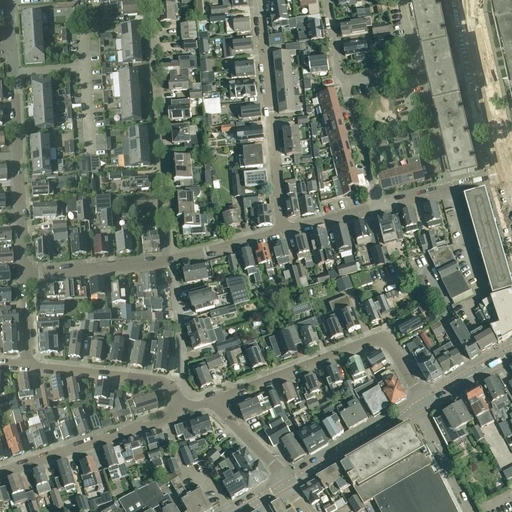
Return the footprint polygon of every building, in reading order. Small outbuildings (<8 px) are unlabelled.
[(117,11),(107,11),(108,21),(122,20),(122,17),(137,16),(136,3),(121,4),(120,0),(109,0),(110,5),(117,5),(117,11)] [(165,0),(166,6),(160,6),(161,23),(177,21),(174,21),(173,12),(177,12),(177,5),(176,5),(175,0),(165,0)] [(215,8),(211,8),(211,15),(216,15),(226,14),(226,9),(234,9),(249,7),(248,0),(222,0),(223,7),(222,7),(215,8)] [(315,0),(299,0),(300,7),(308,6),(309,17),(320,16),(318,4),(316,4),(315,0)] [(375,0),(378,16),(386,14),(384,0),(375,0)] [(415,20),(416,25),(443,19),(438,0),(411,0),(412,5),(408,6),(411,20),(415,20)] [(511,0),(492,0),(492,2),(492,4),(492,6),(492,8),(492,10),(492,12),(511,100),(511,0)] [(277,3),(281,28),(289,26),(288,21),(287,12),(286,12),(284,2),(277,3)] [(281,28),(277,3),(270,4),(272,15),(271,15),(272,24),(273,29),(281,28)] [(356,9),(357,15),(357,19),(371,17),(369,7),(362,8),(356,9)] [(41,26),(40,13),(22,15),(23,27),(41,26)] [(307,17),(296,19),(297,28),(296,28),(298,38),(299,44),(303,43),(323,40),(321,23),(308,25),(307,17)] [(358,22),(340,24),(342,37),(360,35),(367,34),(366,29),(366,28),(372,27),(370,18),(364,19),(364,20),(364,21),(364,22),(358,22)] [(229,21),(226,22),(227,34),(230,34),(236,34),(250,33),(248,19),(229,21)] [(448,44),(448,43),(443,19),(416,25),(417,30),(413,31),(416,45),(420,44),(421,50),(448,44)] [(183,40),(196,39),(195,24),(183,25),(183,40)] [(372,28),(373,35),(389,32),(389,25),(372,28)] [(42,38),(41,26),(23,27),(24,39),(42,38)] [(121,39),(139,38),(138,26),(120,27),(121,39)] [(391,42),(389,32),(373,35),(374,45),(391,42)] [(284,45),(283,36),(283,35),(279,36),(279,41),(271,42),(272,47),(284,45)] [(24,39),(24,51),(43,50),(42,38),(24,39)] [(140,50),(139,38),(121,39),(122,51),(140,50)] [(233,39),(222,40),(224,59),(235,59),(234,53),(251,51),(250,41),(233,42),(233,39)] [(208,41),(199,42),(200,55),(209,54),(208,41)] [(366,42),(344,45),(345,57),(352,56),(353,60),(357,63),(362,62),(363,61),(365,58),(364,54),(368,53),(367,48),(373,47),(372,41),(366,42)] [(427,75),(427,77),(454,71),(453,66),(451,54),(448,43),(448,44),(421,50),(427,75)] [(44,63),(43,50),(24,51),(25,65),(44,63)] [(141,63),(140,50),(122,51),(123,64),(141,63)] [(275,69),(291,67),(290,57),(295,57),(295,52),(295,51),(273,54),(273,55),(274,66),(275,66),(275,69)] [(305,68),(310,67),(311,75),(328,73),(326,57),(310,58),(310,54),(304,55),(305,68)] [(163,65),(163,73),(185,71),(187,71),(197,70),(196,57),(178,58),(178,60),(178,64),(163,65)] [(211,61),(200,62),(202,74),(213,73),(211,61)] [(231,72),(253,70),(253,63),(235,65),(230,65),(231,72)] [(291,67),(275,69),(276,72),(275,72),(276,84),(298,82),(298,77),(292,77),(291,67)] [(253,70),(231,72),(231,80),(237,79),(237,80),(254,78),(253,70)] [(164,79),(170,79),(170,82),(169,82),(169,90),(171,92),(186,91),(188,89),(187,71),(185,71),(163,73),(164,79)] [(427,77),(427,78),(433,104),(460,97),(460,98),(461,97),(455,75),(454,71),(427,77)] [(120,86),(138,85),(137,72),(119,74),(120,86)] [(208,74),(202,74),(202,84),(209,84),(209,83),(215,83),(214,74),(208,74)] [(51,92),(50,78),(31,79),(32,93),(51,92)] [(230,92),(255,89),(255,82),(235,84),(229,84),(230,92)] [(298,82),(276,84),(277,96),(278,96),(278,99),(294,97),(293,87),(299,86),(298,82)] [(139,97),(138,85),(120,86),(121,98),(139,97)] [(255,89),(230,92),(231,100),(236,99),(256,97),(255,89)] [(200,91),(188,92),(189,100),(201,99),(200,91)] [(317,96),(319,106),(337,102),(334,91),(317,96)] [(51,104),(51,92),(32,93),(33,105),(51,104)] [(121,98),(121,110),(140,109),(139,97),(121,98)] [(294,97),(278,99),(279,102),(278,102),(279,114),(302,112),(301,111),(301,107),(295,107),(294,97)] [(439,128),(466,122),(460,98),(460,97),(433,104),(435,109),(431,110),(434,124),(438,123),(439,128)] [(172,108),(169,109),(170,121),(190,120),(189,101),(172,102),(172,108)] [(340,112),(337,102),(319,106),(322,117),(340,112)] [(52,116),(51,104),(33,105),(34,117),(52,116)] [(219,105),(204,107),(204,116),(219,114),(219,105)] [(259,107),(238,109),(239,120),(242,120),(261,118),(259,107)] [(141,121),(140,109),(121,110),(122,122),(141,121)] [(342,123),(340,112),(322,117),(325,128),(342,123)] [(53,128),(52,116),(34,117),(35,129),(53,128)] [(445,153),(472,147),(466,122),(439,128),(441,133),(436,135),(440,149),(444,148),(445,153)] [(345,134),(342,123),(325,128),(328,138),(345,134)] [(185,150),(197,149),(196,137),(189,138),(188,128),(173,129),(173,130),(170,131),(171,137),(173,137),(174,145),(184,144),(185,150)] [(245,141),(262,139),(263,139),(262,128),(243,130),(245,141)] [(284,131),(285,143),(299,142),(298,129),(284,131)] [(147,142),(146,130),(128,131),(129,143),(147,142)] [(348,144),(345,134),(328,138),(320,140),(322,145),(329,143),(330,149),(348,144)] [(49,150),(48,137),(30,139),(31,151),(49,150)] [(412,139),(416,156),(424,154),(420,137),(412,139)] [(129,143),(130,155),(148,154),(147,142),(129,143)] [(299,142),(285,143),(286,156),(300,155),(299,142)] [(351,155),(348,144),(330,149),(333,159),(351,155)] [(446,158),(442,159),(446,173),(450,172),(451,178),(475,172),(474,172),(477,168),(472,147),(445,153),(446,158)] [(243,150),(244,158),(240,158),(241,169),(245,168),(245,170),(262,168),(261,148),(243,150)] [(31,151),(32,163),(50,162),(49,150),(31,151)] [(187,157),(172,158),(173,170),(191,168),(191,162),(191,161),(195,160),(194,152),(186,153),(187,157)] [(149,167),(148,154),(130,155),(123,156),(124,168),(149,167)] [(353,165),(351,155),(333,159),(336,170),(353,165)] [(50,162),(32,163),(33,175),(51,174),(58,174),(57,161),(50,162)] [(410,167),(414,184),(425,182),(421,164),(410,167)] [(336,170),(339,180),(356,176),(353,165),(336,170)] [(404,187),(414,184),(410,167),(399,170),(404,187)] [(191,168),(173,170),(174,182),(192,180),(191,168)] [(240,170),(241,182),(246,181),(246,189),(255,188),(255,191),(265,190),(265,187),(267,187),(266,174),(253,175),(252,169),(240,170)] [(242,197),(240,182),(239,170),(232,170),(232,177),(234,198),(242,197)] [(399,170),(389,172),(393,190),(404,187),(399,170)] [(393,190),(389,172),(378,175),(382,193),(393,190)] [(359,186),(356,176),(339,180),(343,197),(355,194),(353,188),(359,186)] [(123,182),(122,185),(122,188),(124,190),(130,190),(150,189),(149,177),(129,178),(129,182),(123,182)] [(307,183),(309,193),(317,192),(316,182),(307,183)] [(48,196),(53,196),(53,187),(47,187),(47,183),(40,183),(40,184),(31,185),(32,198),(48,197),(48,196)] [(305,184),(297,185),(299,200),(302,217),(314,215),(311,198),(307,199),(305,184)] [(288,202),(285,202),(285,203),(288,220),(300,217),(297,200),(295,186),(286,187),(287,196),(288,202)] [(175,195),(176,207),(194,206),(194,199),(195,199),(196,199),(197,199),(198,198),(199,198),(199,197),(200,196),(200,195),(200,194),(200,188),(185,189),(185,195),(175,195)] [(464,196),(467,205),(488,199),(485,190),(464,196)] [(258,196),(243,197),(244,206),(259,204),(258,196)] [(112,229),(110,203),(110,197),(95,198),(96,215),(101,214),(102,230),(112,229)] [(65,214),(76,213),(77,224),(90,222),(89,215),(88,215),(88,203),(87,203),(87,198),(64,200),(65,214)] [(147,199),(147,208),(157,207),(156,198),(147,199)] [(141,208),(142,208),(147,208),(147,199),(142,200),(133,200),(134,212),(142,212),(141,208)] [(469,215),(490,209),(488,199),(467,205),(469,215)] [(49,205),(33,206),(34,219),(50,219),(50,218),(56,218),(55,205),(49,206),(49,205)] [(441,226),(440,221),(440,219),(440,217),(440,215),(438,214),(436,205),(424,208),(426,217),(425,218),(426,224),(427,224),(428,229),(441,226)] [(195,217),(194,206),(176,207),(177,219),(182,218),(195,217)] [(227,229),(239,226),(238,219),(239,219),(238,212),(237,212),(236,207),(230,208),(231,214),(224,216),(227,229)] [(251,212),(252,221),(271,218),(270,209),(256,210),(256,211),(251,212)] [(493,218),(490,209),(469,215),(472,224),(493,218)] [(406,234),(418,231),(417,226),(418,226),(413,211),(401,214),(405,229),(406,234)] [(207,216),(195,217),(182,218),(183,230),(191,229),(192,236),(205,235),(204,226),(207,225),(207,216)] [(384,245),(397,242),(404,240),(400,226),(394,227),(391,216),(378,219),(384,245)] [(272,226),(271,218),(252,221),(253,228),(259,227),(259,228),(272,226)] [(474,233),(495,227),(493,218),(472,224),(474,233)] [(358,246),(370,243),(369,238),(371,236),(370,232),(367,231),(365,223),(353,226),(356,241),(357,241),(358,246)] [(117,254),(131,253),(130,235),(129,235),(128,227),(121,228),(122,235),(115,236),(117,254)] [(157,227),(149,228),(152,252),(159,251),(157,227)] [(352,252),(351,248),(346,227),(333,230),(339,255),(352,252)] [(498,236),(495,227),(474,233),(477,242),(498,236)] [(152,252),(149,228),(141,229),(143,252),(152,252)] [(0,242),(11,242),(10,229),(0,230),(0,242)] [(36,243),(35,243),(36,260),(37,259),(39,261),(42,261),(43,259),(49,258),(48,249),(51,249),(50,243),(54,242),(67,241),(66,230),(52,231),(47,231),(47,236),(36,237),(35,237),(36,243)] [(77,230),(70,230),(70,239),(72,256),(73,256),(74,258),(78,257),(79,255),(86,255),(85,238),(79,239),(78,239),(77,230)] [(318,234),(324,259),(331,257),(329,252),(330,252),(326,232),(318,234)] [(323,259),(324,259),(318,234),(310,236),(315,256),(317,267),(325,265),(323,259)] [(444,243),(436,245),(433,234),(426,236),(430,252),(446,248),(444,243)] [(107,240),(104,240),(101,236),(93,237),(94,256),(108,255),(107,240)] [(422,247),(428,246),(425,236),(419,238),(422,247)] [(480,251),(501,245),(498,236),(477,242),(480,251)] [(298,261),(304,259),(306,264),(312,262),(311,257),(310,253),(310,252),(306,237),(294,240),(296,247),(295,247),(297,256),(298,261)] [(279,266),(290,264),(288,258),(289,258),(285,243),(284,244),(283,243),(279,244),(278,245),(277,246),(278,248),(274,249),(277,261),(279,266)] [(503,254),(501,245),(480,251),(482,260),(503,254)] [(267,246),(256,249),(257,254),(256,255),(259,266),(265,264),(267,272),(273,271),(271,263),(272,263),(267,246)] [(380,246),(370,249),(375,268),(385,265),(385,264),(383,257),(380,246)] [(429,253),(452,300),(454,306),(474,296),(471,291),(469,292),(447,248),(429,253)] [(0,250),(0,263),(13,263),(11,250),(0,250)] [(258,268),(255,268),(251,251),(240,253),(244,271),(247,270),(249,276),(254,275),(256,284),(261,282),(258,268)] [(482,260),(485,269),(506,263),(503,254),(482,260)] [(227,258),(230,273),(236,272),(233,256),(227,258)] [(343,259),(345,266),(337,268),(339,278),(358,273),(355,264),(354,264),(352,257),(343,259)] [(508,272),(506,263),(485,269),(487,278),(508,272)] [(183,269),(185,277),(212,271),(210,264),(204,265),(183,269)] [(299,280),(306,278),(302,266),(296,268),(299,280)] [(296,268),(289,270),(294,290),(301,289),(299,280),(296,268)] [(0,282),(9,282),(9,280),(9,279),(9,276),(8,275),(8,269),(0,269),(0,282)] [(213,278),(212,271),(185,277),(186,284),(208,280),(208,279),(213,278)] [(350,278),(354,290),(372,284),(368,272),(350,278)] [(487,278),(490,287),(511,281),(508,272),(487,278)] [(156,276),(149,277),(151,311),(161,311),(161,300),(158,300),(157,293),(156,276)] [(317,284),(328,281),(327,276),(316,279),(317,284)] [(141,286),(137,287),(137,300),(143,299),(143,301),(143,307),(145,307),(145,313),(139,313),(140,323),(152,323),(152,322),(151,314),(151,311),(149,277),(141,277),(141,286)] [(348,277),(336,282),(338,288),(343,286),(345,292),(352,289),(348,277)] [(243,278),(226,281),(228,289),(230,289),(235,306),(249,303),(243,278)] [(299,280),(301,289),(308,287),(306,278),(299,280)] [(103,280),(90,281),(91,297),(97,296),(98,300),(105,300),(103,280)] [(511,284),(511,281),(490,287),(493,296),(511,290),(511,284)] [(64,301),(77,300),(86,300),(86,289),(81,289),(80,283),(73,283),(72,283),(63,284),(62,284),(58,285),(58,298),(64,298),(64,301)] [(124,284),(111,285),(112,303),(125,302),(124,284)] [(432,301),(428,292),(424,284),(414,289),(418,297),(422,305),(432,301)] [(36,286),(36,288),(37,298),(47,297),(47,298),(58,298),(58,285),(52,285),(36,286)] [(190,298),(192,304),(217,297),(216,294),(211,295),(211,293),(210,293),(209,288),(190,293),(191,298),(190,298)] [(275,288),(267,290),(262,291),(264,297),(276,294),(275,288)] [(0,303),(10,303),(9,298),(10,297),(10,293),(9,293),(9,291),(0,291),(0,290),(0,303)] [(511,292),(511,293),(492,299),(490,299),(479,306),(485,319),(486,321),(498,344),(511,335),(511,292)] [(218,300),(217,297),(192,304),(193,309),(194,309),(196,314),(214,309),(213,304),(214,304),(213,302),(218,300)] [(347,297),(329,304),(332,313),(340,310),(340,311),(341,315),(342,315),(347,329),(348,333),(360,328),(358,322),(358,321),(357,318),(356,317),(353,310),(349,301),(347,297)] [(374,302),(364,306),(371,324),(380,321),(376,309),(377,308),(374,302)] [(440,319),(431,303),(419,310),(422,315),(427,312),(433,323),(440,319)] [(63,304),(37,305),(37,316),(46,316),(46,317),(54,317),(54,316),(63,316),(63,304)] [(311,311),(309,304),(291,310),(293,317),(311,311)] [(120,306),(121,316),(130,316),(130,306),(120,306)] [(237,313),(235,306),(210,313),(212,320),(237,313)] [(108,311),(87,313),(87,322),(109,322),(108,311)] [(325,324),(322,325),(326,333),(328,332),(331,340),(343,335),(341,331),(347,329),(342,315),(341,315),(340,311),(334,313),(335,315),(323,320),(325,324)] [(0,324),(2,324),(10,324),(17,323),(17,312),(2,313),(2,319),(0,319),(0,324)] [(486,321),(485,319),(481,312),(476,315),(481,324),(486,321)] [(162,314),(151,314),(152,322),(163,322),(162,314)] [(420,329),(422,328),(416,318),(414,319),(414,320),(398,328),(402,336),(406,334),(407,336),(420,329)] [(470,361),(479,355),(458,318),(449,323),(451,327),(451,328),(470,361)] [(202,321),(186,327),(190,338),(190,339),(212,331),(213,331),(209,319),(208,319),(202,321)] [(318,328),(316,321),(315,319),(298,325),(306,347),(308,347),(309,348),(312,347),(313,345),(319,343),(316,335),(314,329),(318,328)] [(38,331),(56,330),(58,330),(58,321),(38,322),(38,331)] [(439,322),(430,327),(433,332),(442,327),(439,322)] [(17,323),(10,324),(12,354),(18,353),(20,351),(19,329),(18,329),(17,323)] [(10,324),(2,324),(3,329),(2,329),(4,354),(12,354),(10,324)] [(130,341),(133,325),(126,324),(123,340),(130,341)] [(139,326),(133,325),(130,341),(137,342),(139,326)] [(294,327),(283,331),(285,334),(270,340),(276,358),(281,356),(282,358),(283,358),(284,360),(291,357),(290,355),(296,353),(292,342),(298,340),(299,341),(299,340),(294,327)] [(174,330),(166,329),(164,338),(173,338),(174,330)] [(56,330),(38,331),(39,353),(41,354),(57,353),(56,336),(56,335),(56,330)] [(471,336),(481,354),(497,346),(488,332),(484,334),(482,330),(471,336)] [(212,331),(190,339),(194,350),(210,345),(216,343),(217,342),(213,331),(212,331)] [(425,334),(424,334),(420,336),(425,344),(429,341),(425,334)] [(83,337),(71,336),(70,341),(68,357),(80,359),(82,343),(83,337)] [(104,340),(92,338),(91,344),(89,360),(101,362),(103,346),(104,340)] [(412,354),(417,363),(421,361),(423,359),(428,356),(418,338),(413,341),(414,343),(407,347),(411,355),(412,354)] [(218,352),(238,345),(236,339),(216,345),(218,352)] [(125,343),(113,341),(112,347),(110,347),(109,354),(111,355),(109,363),(122,364),(124,349),(125,343)] [(258,350),(255,341),(243,345),(246,354),(252,370),(264,365),(259,349),(258,350)] [(451,344),(442,349),(454,370),(457,368),(463,364),(455,350),(454,351),(451,344)] [(146,347),(134,345),(133,351),(132,351),(131,351),(130,358),(131,358),(130,366),(142,369),(145,353),(146,347)] [(153,371),(167,373),(169,356),(168,356),(169,347),(153,345),(152,354),(155,355),(153,371)] [(231,367),(238,365),(235,356),(241,354),(238,347),(225,352),(231,367)] [(451,371),(454,370),(442,349),(433,354),(437,361),(445,375),(451,371)] [(379,351),(379,352),(367,358),(373,369),(376,373),(382,370),(379,366),(385,362),(379,351)] [(205,361),(209,371),(222,365),(218,355),(205,361)] [(421,361),(417,363),(420,368),(419,369),(428,383),(432,384),(443,378),(444,377),(436,364),(434,365),(429,356),(428,356),(423,359),(421,361)] [(370,370),(365,372),(359,359),(348,364),(351,372),(350,373),(352,379),(353,379),(354,383),(367,378),(369,383),(374,381),(370,370)] [(200,389),(213,384),(207,369),(206,369),(204,364),(193,369),(195,374),(200,389)] [(332,394),(338,392),(337,390),(338,389),(336,386),(343,383),(337,368),(325,372),(329,381),(327,381),(329,388),(332,394)] [(389,372),(381,377),(375,381),(376,381),(379,388),(391,408),(405,400),(406,397),(398,384),(397,384),(394,379),(393,379),(389,372)] [(28,376),(27,377),(17,378),(19,394),(20,394),(20,399),(24,398),(25,399),(33,397),(32,393),(33,392),(31,384),(29,384),(28,376)] [(306,401),(309,400),(315,398),(313,394),(320,391),(314,376),(303,381),(306,389),(304,390),(306,395),(304,396),(306,401)] [(61,379),(55,380),(49,381),(50,389),(48,389),(49,398),(50,398),(50,403),(64,400),(63,395),(64,395),(61,379)] [(496,379),(488,383),(499,405),(507,401),(505,397),(496,379)] [(78,389),(77,381),(65,383),(68,398),(69,403),(80,401),(79,397),(80,396),(82,396),(81,389),(78,389)] [(345,388),(348,394),(353,392),(351,386),(349,381),(343,384),(345,388)] [(359,401),(363,398),(373,417),(375,415),(376,417),(382,413),(391,408),(379,388),(376,381),(354,392),(359,401)] [(499,405),(488,383),(482,386),(490,404),(491,404),(493,408),(492,408),(493,410),(491,411),(492,414),(497,424),(508,419),(503,409),(501,410),(499,405)] [(109,385),(96,384),(94,399),(107,400),(109,385)] [(301,403),(301,402),(300,399),(297,393),(295,393),(292,385),(281,389),(287,404),(293,402),(295,406),(298,405),(301,403)] [(477,385),(463,394),(468,404),(476,419),(481,428),(493,422),(489,412),(486,406),(484,407),(482,401),(485,400),(482,395),(477,385)] [(273,410),(281,407),(275,392),(267,395),(269,398),(270,402),(272,407),(273,410)] [(117,413),(129,410),(155,401),(153,394),(142,397),(141,395),(133,398),(134,400),(132,400),(132,401),(126,403),(125,399),(122,400),(114,402),(117,413)] [(86,403),(92,402),(91,395),(84,397),(86,403)] [(265,406),(265,404),(263,400),(262,397),(256,399),(240,405),(239,407),(242,415),(265,406)] [(263,400),(265,404),(265,406),(242,415),(245,422),(262,415),(262,414),(268,412),(267,409),(272,407),(270,402),(269,398),(263,400)] [(354,408),(350,410),(358,425),(368,420),(355,398),(350,401),(354,408)] [(12,412),(16,426),(23,424),(19,410),(16,399),(9,400),(10,408),(13,408),(13,412),(12,412)] [(316,399),(305,403),(310,412),(320,407),(316,399)] [(155,401),(129,410),(131,418),(137,416),(158,409),(155,401)] [(304,401),(301,402),(301,403),(298,405),(300,410),(307,406),(305,403),(304,401)] [(41,402),(35,403),(37,412),(43,410),(41,402)] [(334,412),(332,408),(329,404),(320,409),(324,417),(334,412)] [(445,416),(437,421),(439,425),(437,427),(447,446),(459,439),(458,438),(467,432),(464,426),(470,423),(461,405),(444,415),(445,416)] [(71,409),(74,421),(79,436),(90,433),(85,417),(81,406),(71,409)] [(358,425),(350,410),(345,413),(341,406),(336,409),(349,431),(358,425)] [(283,412),(281,407),(273,410),(275,415),(277,420),(280,418),(284,424),(287,422),(283,412)] [(313,419),(307,408),(292,416),(295,420),(306,414),(309,421),(313,419)] [(36,412),(39,421),(40,422),(47,420),(44,410),(36,412)] [(334,414),(321,421),(333,440),(340,436),(340,435),(344,433),(338,424),(339,423),(334,414)] [(319,450),(328,444),(317,425),(313,428),(306,415),(300,418),(319,450)] [(93,430),(99,428),(96,416),(89,418),(93,430)] [(69,423),(66,417),(64,417),(65,419),(57,422),(59,426),(59,427),(63,441),(74,438),(69,423)] [(177,436),(210,426),(207,418),(205,417),(190,422),(184,424),(183,425),(174,428),(177,436)] [(280,418),(277,420),(268,425),(262,428),(265,434),(274,447),(280,443),(292,464),(306,456),(294,435),(291,436),(284,424),(280,418)] [(319,450),(300,418),(294,421),(302,434),(298,437),(309,456),(319,450)] [(40,425),(40,422),(39,421),(31,424),(32,427),(28,428),(30,435),(27,436),(30,445),(35,443),(36,450),(48,446),(44,432),(43,432),(41,425),(40,425)] [(511,435),(505,422),(498,425),(505,438),(511,435)] [(23,424),(16,426),(18,435),(25,433),(23,424)] [(461,511),(442,473),(435,461),(427,447),(426,447),(426,446),(425,446),(424,446),(423,446),(422,446),(421,446),(409,425),(347,461),(347,460),(340,465),(341,467),(363,505),(373,499),(380,511),(461,511)] [(210,426),(177,436),(177,438),(183,436),(185,442),(212,433),(210,426)] [(18,440),(16,434),(14,428),(5,431),(13,457),(24,453),(20,439),(18,440)] [(477,443),(484,439),(477,428),(471,431),(477,443)] [(160,459),(158,451),(160,451),(159,449),(165,447),(164,442),(161,431),(146,436),(151,453),(148,455),(150,463),(151,462),(153,469),(162,466),(160,460),(160,459)] [(123,444),(126,452),(121,453),(125,464),(134,461),(133,458),(143,454),(138,439),(123,444)] [(178,444),(180,450),(187,467),(194,465),(187,447),(185,441),(178,444)] [(196,443),(188,445),(190,452),(198,449),(196,443)] [(102,451),(106,465),(107,464),(108,469),(118,466),(116,461),(117,461),(112,447),(102,451)] [(214,449),(206,456),(201,461),(210,463),(211,465),(221,457),(214,449)] [(246,452),(241,454),(259,485),(265,481),(267,477),(259,464),(255,467),(250,458),(250,457),(248,454),(247,453),(246,452)] [(243,473),(239,476),(248,491),(259,485),(241,454),(234,458),(243,473)] [(93,459),(80,463),(85,477),(91,475),(93,482),(96,481),(96,483),(99,482),(98,480),(99,480),(97,473),(93,459)] [(166,462),(170,474),(179,471),(175,459),(166,462)] [(228,460),(221,464),(219,466),(220,467),(214,471),(219,480),(223,478),(226,483),(223,485),(231,500),(232,501),(246,493),(246,492),(248,491),(239,476),(234,478),(231,473),(234,471),(228,460)] [(75,485),(67,462),(56,465),(60,479),(56,480),(59,490),(75,485)] [(129,477),(125,464),(118,466),(122,479),(129,477)] [(346,478),(339,466),(330,472),(341,492),(347,488),(343,480),(346,478)] [(43,469),(31,473),(36,488),(38,492),(49,489),(48,484),(43,469)] [(330,472),(318,479),(325,491),(328,489),(333,496),(341,492),(330,472)] [(168,485),(178,479),(175,474),(165,479),(168,485)] [(7,481),(7,482),(15,506),(28,501),(19,477),(7,481)] [(209,511),(211,511),(212,511),(213,511),(200,489),(201,488),(200,487),(195,490),(198,493),(189,498),(178,479),(171,483),(185,507),(184,508),(187,511),(209,511)] [(315,481),(301,490),(308,501),(311,506),(319,501),(316,496),(322,492),(315,481)] [(168,511),(161,499),(163,498),(154,483),(147,486),(158,507),(159,507),(161,511),(168,511)] [(161,499),(168,511),(177,511),(174,505),(173,506),(169,499),(175,496),(169,485),(163,488),(167,496),(163,498),(161,499)] [(146,486),(130,495),(139,511),(152,511),(151,511),(158,507),(147,486),(146,486)] [(57,488),(49,491),(55,510),(63,507),(57,488)] [(112,502),(109,493),(103,494),(106,504),(112,502)] [(139,511),(130,495),(118,500),(124,511),(139,511)] [(357,496),(348,502),(354,511),(360,511),(365,509),(357,496)] [(77,511),(88,511),(90,511),(85,497),(74,500),(77,511)] [(270,508),(272,511),(292,511),(289,507),(286,509),(282,503),(279,502),(270,508)] [(38,511),(36,503),(28,505),(30,511),(38,511)] [(99,511),(115,511),(117,511),(112,503),(99,511)] [(332,503),(323,508),(325,511),(333,511),(337,510),(332,503)]
